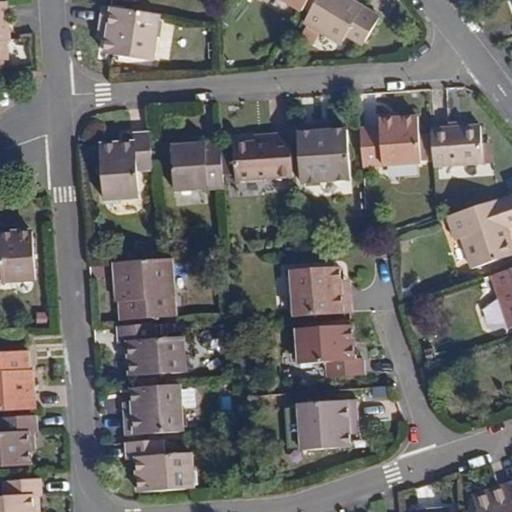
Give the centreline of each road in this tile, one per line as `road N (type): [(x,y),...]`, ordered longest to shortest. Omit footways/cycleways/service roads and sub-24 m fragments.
road 1 (residential): [(478,65),(103,98),(55,112)]
road 2 (residential): [(55,112),(90,511)]
road 3 (residential): [(251,511),(438,459)]
road 4 (residential): [(438,459),(394,321)]
